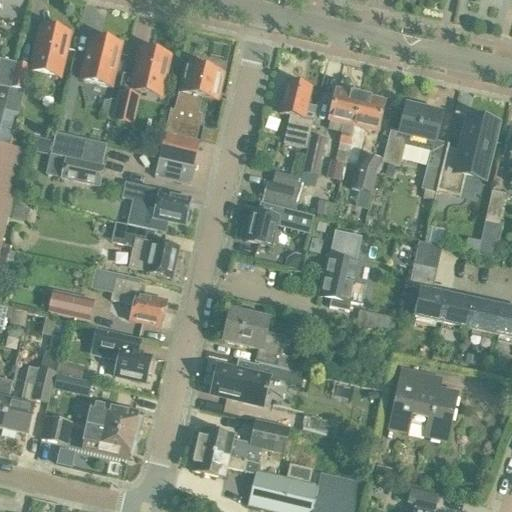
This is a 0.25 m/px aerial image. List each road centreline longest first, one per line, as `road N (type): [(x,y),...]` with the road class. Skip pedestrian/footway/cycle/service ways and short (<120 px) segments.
road 1 (residential): [(148,507),(263,16)]
road 2 (tertiary): [(511,74),(263,16)]
road 3 (residential): [(0,474),(148,507)]
